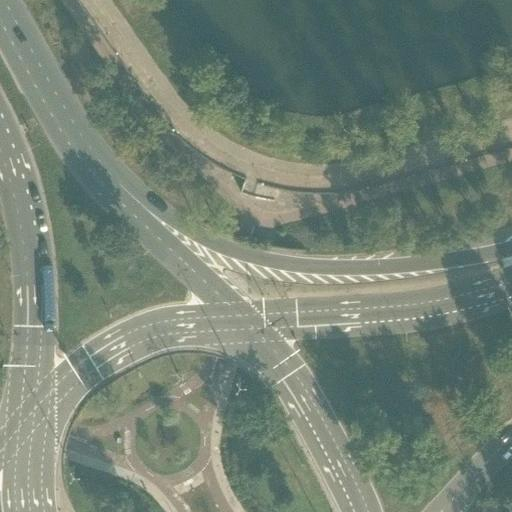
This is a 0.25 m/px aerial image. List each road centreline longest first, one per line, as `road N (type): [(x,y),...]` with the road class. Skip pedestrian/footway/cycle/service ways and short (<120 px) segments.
road 1 (primary): [(511,250),(386,268),(286,265),(244,257),(117,201)]
road 2 (primary): [(0,152),(25,262),(18,427)]
road 3 (primary): [(511,282),(413,305),(239,316)]
road 4 (primary): [(239,316),(174,320),(123,336),(53,388),(18,427)]
road 5 (primary): [(367,511),(293,373),(239,316)]
road 6 (primary): [(117,201),(77,158),(0,22)]
road 7 (primary): [(239,316),(117,201)]
